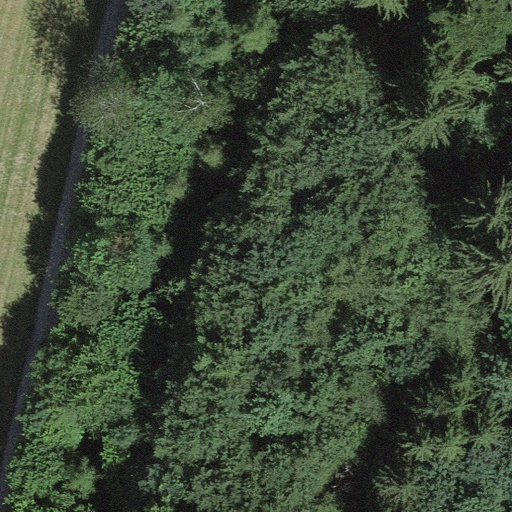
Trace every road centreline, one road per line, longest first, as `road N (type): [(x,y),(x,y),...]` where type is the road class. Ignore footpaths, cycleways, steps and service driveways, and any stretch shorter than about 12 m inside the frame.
road 1 (track): [(25,511),(146,0)]
road 2 (track): [(511,366),(406,124),(367,0)]
